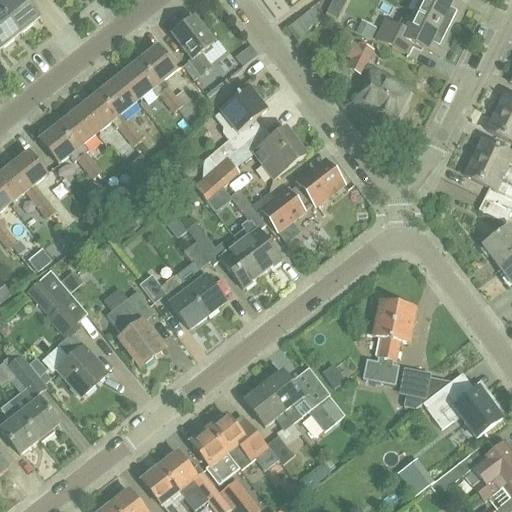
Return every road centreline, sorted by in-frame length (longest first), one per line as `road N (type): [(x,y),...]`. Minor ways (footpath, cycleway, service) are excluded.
road 1 (residential): [(36,511),(379,245),(402,238)]
road 2 (residential): [(399,196),(371,176),(231,0)]
road 3 (residential): [(399,196),(427,172),(511,0)]
road 4 (residential): [(0,127),(159,0)]
road 5 (residential): [(511,365),(425,246),(402,238)]
